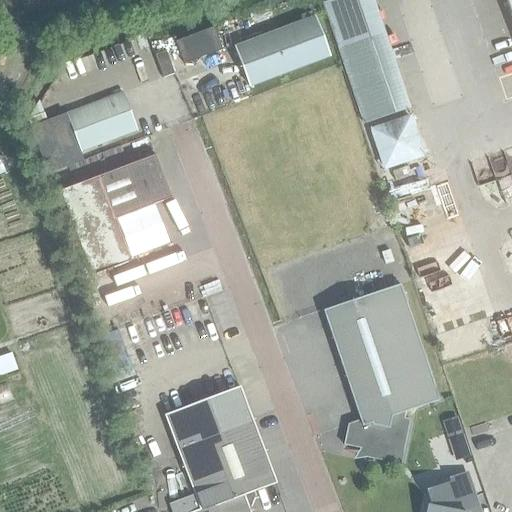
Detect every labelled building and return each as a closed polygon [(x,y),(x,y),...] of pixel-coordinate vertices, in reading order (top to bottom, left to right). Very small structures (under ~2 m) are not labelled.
[(374,0),(323,0),(359,123),(406,110),(374,0)] [(329,54),(315,17),(234,47),(248,84),(329,54)] [(212,28),(175,42),(184,65),(221,51),(212,28)] [(122,91),(65,112),(80,150),(136,129),(122,91)] [(381,171),(423,156),(408,114),(366,129),(381,171)] [(170,196),(154,154),(59,189),(67,209),(61,211),(67,227),(73,225),(91,274),(130,259),(114,217),(170,196)] [(366,456),(400,463),(409,418),(403,417),(404,410),(438,399),(399,283),(322,309),(359,419),(347,423),(343,444),(368,449),(366,456)] [(117,371),(138,363),(124,327),(103,335),(117,371)] [(0,403),(11,400),(5,383),(0,384),(0,403)] [(250,511),(246,500),(250,491),(275,481),(239,385),(164,414),(194,493),(168,502),(171,511),(250,511)] [(456,417),(441,422),(444,431),(459,426),(456,417)] [(432,506),(427,505),(425,511),(463,511),(459,500),(473,495),(465,472),(450,477),(451,481),(427,490),(432,506)]
